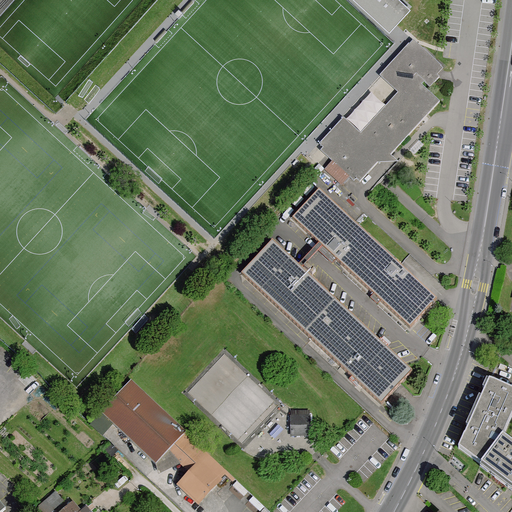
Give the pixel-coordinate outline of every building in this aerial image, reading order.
[(355,0),(390,31),(412,7),(403,0),(355,0)] [(428,18),(417,30),(428,40),(439,29),(428,18)] [(433,58),(414,41),(409,46),(414,50),(406,59),(408,60),(392,78),(406,90),(391,105),(363,137),(373,146),(369,151),(348,132),(328,153),(357,179),(360,182),(378,163),(387,153),(391,156),(440,102),(421,85),(428,78),(430,80),(441,66),(433,58)] [(354,183),(357,179),(328,153),(348,132),(369,151),(373,146),(363,137),(391,105),(406,90),(392,78),(408,60),(406,59),(414,50),(409,46),(380,76),(398,93),(361,135),(344,119),(319,146),(323,149),(321,152),(332,163),(350,179),(354,183)] [(394,159),(391,156),(387,153),(378,163),(391,163),(399,163),(394,159)] [(350,179),(332,163),(328,167),(325,171),(342,186),(346,183),(350,179)] [(437,301),(320,191),(294,220),(320,244),(324,248),(411,330),(437,301)] [(299,266),(273,242),(243,274),(382,406),(414,372),(303,269),(299,266)] [(312,252),(299,266),(303,269),(316,256),(324,248),(320,244),(312,252)] [(186,434),(132,381),(102,413),(157,465),(172,450),(186,434)] [(511,418),(511,391),(490,382),(459,449),(482,466),(503,438),(511,418)] [(310,411),(292,412),(293,435),(311,435),(310,411)] [(210,456),(186,434),(172,450),(195,472),(210,456)] [(482,466),(511,488),(511,444),(503,438),(482,466)] [(226,472),(210,456),(195,472),(181,487),(197,503),(226,472)] [(50,511),(59,505),(51,496),(38,508),(42,511),(50,511)] [(82,511),(80,511),(73,503),(62,511),(89,511),(86,509),(82,511)]
